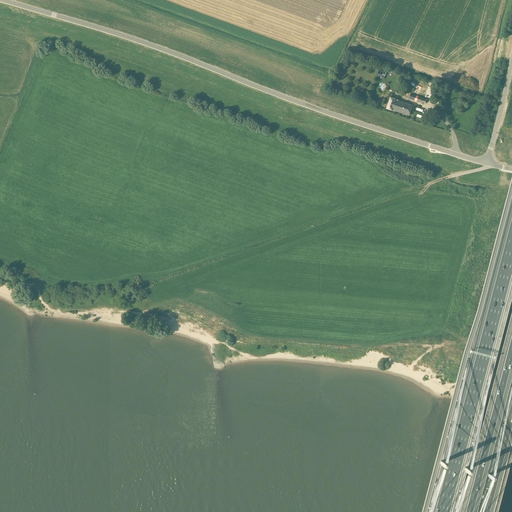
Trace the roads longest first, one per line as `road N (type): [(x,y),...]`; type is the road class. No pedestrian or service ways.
road 1 (unclassified): [(486,164),(0,0)]
road 2 (unclassified): [(511,183),(425,511)]
road 3 (motorway): [(511,243),(441,511)]
road 4 (motorway): [(468,511),(511,348)]
